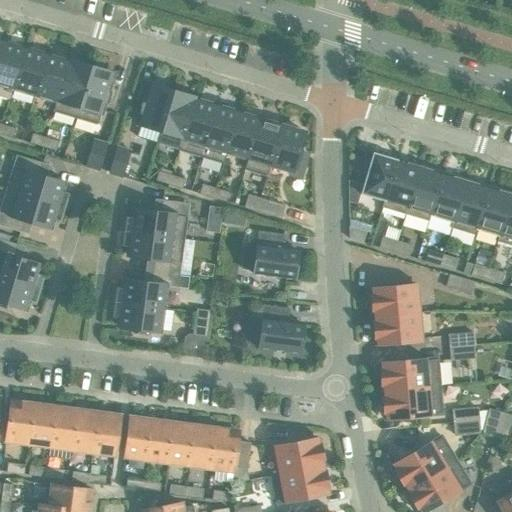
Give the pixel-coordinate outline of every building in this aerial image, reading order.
[(12,89),(24,48),(2,41),(0,48),(0,96),(9,100),(12,89)] [(34,95),(46,54),(24,48),(12,89),(34,95)] [(53,111),(68,60),(67,59),(67,61),(46,54),(34,95),(55,102),(52,111),(53,111)] [(75,118),(90,66),(68,60),(53,111),(75,118)] [(107,91),(113,73),(90,66),(75,118),(97,124),(104,103),(107,103),(110,92),(107,91)] [(157,142),(172,91),(150,84),(144,102),(141,101),(138,113),(141,113),(138,124),(160,131),(157,142)] [(178,150),(194,97),(172,91),(157,142),(178,149),(178,150)] [(200,157),(216,105),(195,99),(195,98),(194,97),(178,150),(200,157)] [(225,152),(237,112),(216,105),(200,157),(222,163),(225,152)] [(244,170),(259,118),(237,112),(225,152),(247,158),(243,170),(244,170)] [(266,176),(281,125),(259,118),(244,170),(266,176)] [(0,134),(12,138),(15,128),(1,124),(0,128),(0,134)] [(301,161),(303,151),(298,150),(304,131),(281,125),(266,176),(270,165),(290,171),(288,175),(300,178),(305,162),(301,161)] [(42,147),(45,137),(31,133),(28,143),(42,147)] [(55,151),(58,141),(45,137),(42,147),(55,151)] [(98,170),(106,143),(93,139),(85,166),(98,170)] [(122,177),(130,150),(116,146),(108,173),(122,177)] [(381,207),(396,159),(372,152),(359,194),(383,201),(381,207)] [(63,183),(39,175),(42,163),(16,155),(5,190),(61,206),(65,193),(61,192),(63,183)] [(404,214),(419,166),(396,159),(381,207),(404,214)] [(427,221),(442,173),(419,166),(404,214),(427,221)] [(168,185),(171,175),(158,171),(155,181),(168,185)] [(450,228),(465,180),(442,173),(427,221),(428,221),(430,215),(452,221),(450,228)] [(181,189),(184,179),(171,175),(168,185),(181,189)] [(473,235),(488,187),(465,180),(450,228),(473,235)] [(212,198),(215,188),(201,184),(198,194),(212,198)] [(496,242),(511,193),(488,187),(473,235),(474,235),(476,229),(498,235),(496,242)] [(225,202),(228,192),(215,188),(212,198),(225,202)] [(61,206),(5,190),(0,206),(0,225),(22,232),(25,220),(50,228),(53,219),(57,220),(61,206)] [(511,246),(511,193),(496,242),(511,246)] [(255,211),(259,198),(247,195),(244,207),(255,211)] [(279,218),(283,205),(259,198),(255,211),(279,218)] [(184,239),(188,203),(161,200),(159,212),(133,209),(132,218),(128,218),(126,232),(184,239)] [(362,243),(365,232),(348,227),(349,239),(362,243)] [(252,270),(252,273),(294,279),(298,251),(281,248),(283,235),(258,231),(255,249),(244,247),(241,268),(252,270)] [(179,275),(184,239),(126,232),(125,245),(128,246),(127,256),(153,259),(151,271),(179,275)] [(393,252),(396,241),(382,237),(378,248),(393,252)] [(14,257),(18,245),(0,239),(0,277),(36,288),(40,275),(36,274),(39,264),(14,257)] [(408,256),(411,245),(396,241),(393,252),(408,256)] [(439,266),(442,255),(428,250),(424,261),(439,266)] [(454,270),(457,259),(442,255),(439,266),(454,270)] [(485,279),(488,268),(474,264),(470,275),(485,279)] [(500,284),(503,273),(488,268),(485,279),(500,284)] [(162,308),(165,286),(177,287),(179,275),(151,271),(150,283),(124,279),(123,289),(119,288),(117,302),(162,308)] [(469,295),(473,282),(449,275),(445,287),(469,295)] [(36,288),(0,277),(0,307),(6,309),(7,304),(25,310),(28,300),(32,301),(36,288)] [(418,312),(416,285),(369,289),(371,317),(418,312)] [(159,332),(162,308),(117,302),(115,316),(119,316),(118,326),(136,329),(136,334),(147,335),(148,330),(159,332)] [(258,344),(257,347),(300,353),(303,325),(286,322),(288,309),(263,305),(260,322),(249,321),(246,342),(258,344)] [(205,336),(209,311),(196,309),(192,334),(205,336)] [(421,339),(418,312),(371,317),(373,344),(421,339)] [(474,345),(473,333),(448,335),(449,347),(474,345)] [(475,358),(474,345),(449,347),(450,360),(475,358)] [(439,386),(437,359),(378,364),(380,391),(439,386)] [(442,413),(439,386),(380,391),(383,418),(442,413)] [(27,443),(32,404),(10,401),(5,440),(27,443)] [(48,446),(54,407),(32,404),(27,443),(48,446)] [(70,449),(75,410),(54,407),(48,446),(70,449)] [(478,420),(477,408),(452,410),(453,422),(478,420)] [(494,437),(501,413),(488,409),(482,434),(494,437)] [(91,452),(97,412),(75,410),(70,449),(91,452)] [(114,455),(119,415),(97,412),(91,452),(114,455)] [(506,440),(511,418),(511,415),(501,413),(494,437),(506,440)] [(146,459),(151,420),(129,417),(123,456),(146,459)] [(167,462),(173,423),(151,420),(146,459),(167,462)] [(479,433),(478,420),(453,422),(454,435),(479,433)] [(189,465),(194,425),(173,423),(167,462),(189,465)] [(210,468),(215,428),(194,425),(189,465),(210,468)] [(246,468),(249,443),(236,441),(238,431),(215,428),(210,468),(232,471),(233,466),(246,468)] [(455,460),(441,436),(391,467),(404,490),(455,460)] [(324,465),(319,439),(272,447),(277,473),(270,475),(271,476),(324,465)] [(417,511),(420,511),(469,483),(455,460),(404,490),(417,511)] [(23,474),(24,465),(7,463),(6,472),(23,474)] [(330,492),(324,465),(271,476),(276,502),(330,492)] [(44,477),(45,468),(29,466),(28,475),(44,477)] [(61,479),(62,470),(45,468),(44,477),(61,479)] [(87,483),(88,474),(72,471),(71,480),(87,483)] [(104,485),(105,476),(88,474),(87,483),(104,485)] [(511,511),(511,478),(491,489),(502,511),(511,511)] [(142,490),(143,481),(126,479),(125,488),(142,490)] [(158,492),(159,483),(143,481),(142,490),(158,492)] [(9,501),(12,485),(2,483),(0,500),(9,501)] [(88,511),(91,489),(51,484),(49,505),(39,503),(39,505),(88,511)] [(185,496),(186,487),(169,484),(168,494),(185,496)] [(201,498),(202,489),(186,487),(185,496),(201,498)] [(228,502),(230,493),(213,490),(211,499),(228,502)] [(0,511),(7,511),(9,501),(0,500),(0,501),(0,511)] [(181,511),(180,502),(141,509),(141,511),(181,511)]
